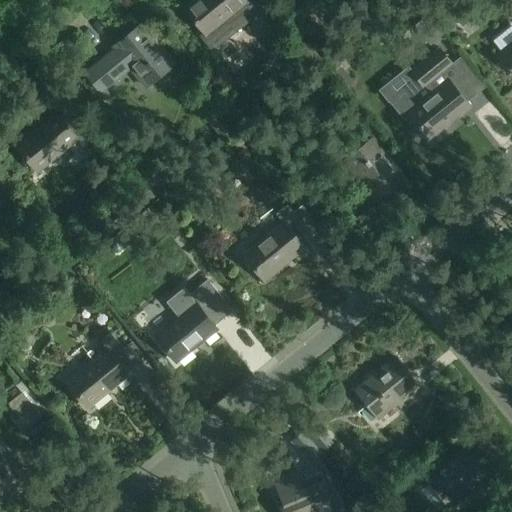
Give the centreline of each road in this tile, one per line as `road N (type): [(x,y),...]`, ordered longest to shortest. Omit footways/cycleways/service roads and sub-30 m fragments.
road 1 (residential): [(191,444),(404,275)]
road 2 (residential): [(511,408),(404,275)]
road 3 (residential): [(404,275),(511,188)]
